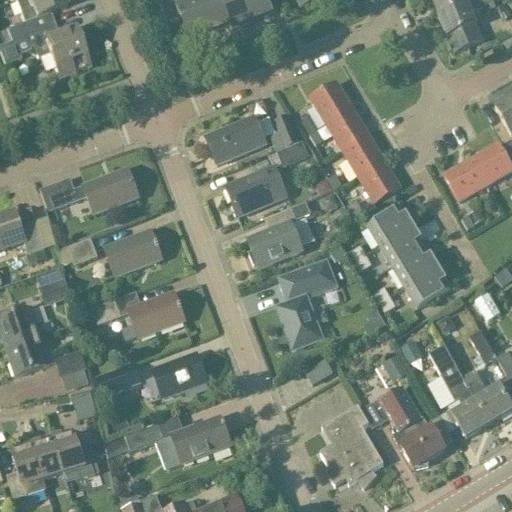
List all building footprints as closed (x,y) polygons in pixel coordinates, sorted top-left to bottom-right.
[(6,32),(11,44),(54,28),(54,27),(50,16),(66,10),(62,0),(25,0),(15,4),(23,26),(6,32)] [(219,0),(202,0),(197,2),(210,36),(230,28),(219,0)] [(252,24),(242,0),(219,0),(230,28),(232,32),(252,24)] [(266,0),(242,0),(252,24),(273,16),(266,0)] [(296,0),(300,10),(324,0),(296,0)] [(430,0),(438,18),(456,10),(463,8),(467,6),(473,4),(471,0),(430,0)] [(456,10),(438,18),(453,56),(483,44),(472,16),(482,12),(481,9),(489,5),(486,0),(471,0),(473,4),(467,6),(463,8),(456,10)] [(210,36),(197,2),(176,11),(187,40),(198,36),(209,36),(210,36)] [(3,48),(0,48),(0,57),(4,68),(20,61),(19,57),(30,53),(29,50),(32,49),(37,62),(50,57),(54,69),(59,82),(89,71),(84,58),(75,33),(59,39),(54,27),(54,28),(11,44),(3,47),(2,47),(3,48)] [(326,129),(353,113),(336,86),(310,102),(326,129)] [(511,140),(511,139),(511,100),(494,111),(511,140)] [(326,129),(342,155),(368,139),(353,113),(326,129)] [(277,136),(269,139),(277,157),(298,148),(287,119),(273,125),(277,136)] [(204,140),(216,169),(266,149),(254,120),(204,140)] [(313,121),(303,127),(309,138),(319,131),(313,121)] [(316,135),(309,139),(315,149),(322,145),(316,135)] [(368,139),(342,155),(358,181),(384,165),(368,139)] [(298,148),(277,157),(282,170),(308,160),(303,146),(298,148)] [(511,171),(498,147),(471,163),(486,189),(511,174),(511,171)] [(459,205),(486,189),(471,163),(443,179),(459,205)] [(384,165),(358,181),(374,208),(400,192),(384,165)] [(225,190),(237,221),(287,201),(274,170),(225,190)] [(48,215),(87,201),(94,218),(138,201),(127,173),(74,193),(70,181),(40,193),(48,215)] [(335,178),(328,182),(334,193),(341,189),(335,178)] [(322,186),(319,194),(322,199),(333,194),(328,183),(322,186)] [(332,196),(320,201),(324,209),(330,212),(338,208),(332,196)] [(356,206),(347,211),(353,221),(362,216),(356,206)] [(250,251),(246,253),(253,270),(257,268),(259,273),(299,257),(302,256),(300,250),(291,227),(290,225),(309,217),(304,207),(264,222),(268,233),(246,243),(250,251)] [(365,229),(378,251),(415,229),(402,207),(365,229)] [(0,252),(25,244),(32,266),(47,261),(44,252),(56,247),(48,220),(35,224),(31,211),(0,221),(0,252)] [(479,213),(470,218),(475,227),(484,222),(479,213)] [(468,219),(461,223),(467,234),(474,230),(468,219)] [(415,229),(378,251),(391,271),(427,249),(415,229)] [(115,280),(161,263),(150,235),(104,252),(115,280)] [(64,268),(72,264),(74,269),(97,260),(90,242),(59,255),(64,268)] [(339,249),(329,255),(335,266),(345,259),(339,249)] [(355,265),(365,258),(360,249),(350,256),(355,265)] [(427,249),(391,271),(403,292),(439,270),(427,249)] [(371,269),(365,258),(355,265),(360,274),(371,269)] [(276,280),(286,307),(276,311),(292,354),(322,343),(306,300),(334,289),(324,263),(276,280)] [(439,270),(403,292),(416,313),(452,291),(439,270)] [(506,272),(496,278),(503,288),(508,285),(509,277),(506,272)] [(44,308),(69,300),(63,281),(38,290),(44,308)] [(379,307),(390,300),(384,291),(374,297),(379,307)] [(128,313),(129,317),(139,342),(184,325),(173,296),(128,313)] [(395,310),(390,300),(379,307),(385,316),(395,310)] [(98,329),(126,318),(120,301),(91,312),(98,329)] [(6,352),(40,340),(31,312),(1,322),(11,350),(6,351),(6,352)] [(447,320),(437,326),(443,336),(449,332),(451,326),(447,320)] [(497,361),(496,361),(481,334),(469,342),(485,369),(497,361)] [(41,340),(40,340),(6,352),(16,380),(46,370),(36,342),(41,340)] [(414,346),(401,353),(409,367),(422,360),(414,346)] [(441,380),(427,388),(440,413),(458,403),(462,411),(451,417),(449,415),(439,421),(449,438),(460,432),(465,442),(489,428),(483,416),(475,403),(462,381),(444,349),(429,358),(441,380)] [(60,382),(62,381),(66,393),(89,385),(86,374),(87,373),(80,354),(54,363),(60,382)] [(511,361),(507,354),(496,361),(507,378),(511,375),(511,361)] [(152,374),(163,402),(207,386),(196,358),(152,374)] [(396,359),(382,368),(389,378),(395,374),(400,381),(406,376),(396,359)] [(312,389),(332,377),(325,365),(305,377),(312,389)] [(141,386),(134,367),(95,381),(102,400),(141,386)] [(511,398),(511,387),(507,378),(496,384),(499,389),(487,396),(474,374),(462,381),(489,428),(511,414),(511,410),(506,401),(511,398)] [(402,392),(378,406),(389,424),(394,432),(392,434),(394,438),(392,439),(400,453),(401,453),(413,473),(415,472),(429,469),(428,465),(445,454),(444,452),(440,444),(449,438),(439,421),(426,429),(422,422),(421,423),(402,392)] [(96,418),(90,395),(71,400),(77,422),(96,418)] [(369,429),(361,416),(358,410),(322,432),(332,449),(319,457),(329,472),(325,474),(335,490),(345,484),(348,489),(358,483),(359,487),(361,490),(364,494),(377,479),(371,475),(383,468),(362,433),(369,429)] [(220,421),(171,439),(182,468),(231,450),(220,421)] [(120,422),(107,427),(111,438),(124,433),(120,422)] [(129,455),(164,442),(158,427),(124,440),(124,441),(128,452),(129,454),(129,455)] [(58,435),(51,437),(63,476),(64,476),(67,486),(99,476),(90,445),(78,449),(75,438),(64,441),(59,439),(58,435)] [(38,442),(31,444),(43,483),(63,476),(51,437),(53,444),(43,447),(39,445),(38,442)] [(124,441),(104,448),(107,462),(129,454),(128,452),(124,441)] [(43,483),(31,444),(24,446),(25,449),(23,454),(12,457),(17,475),(5,479),(13,503),(46,493),(43,483)] [(229,474),(221,477),(224,484),(232,481),(229,474)] [(119,506),(120,510),(139,503),(137,499),(126,503),(125,499),(119,501),(120,505),(119,506)] [(184,508),(173,511),(242,511),(237,499),(221,506),(206,511),(195,511),(193,504),(184,508)]
